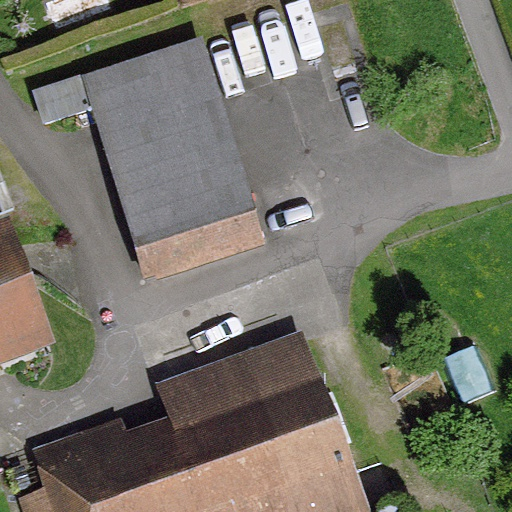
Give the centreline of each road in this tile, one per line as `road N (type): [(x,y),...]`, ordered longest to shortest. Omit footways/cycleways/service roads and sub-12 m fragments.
road 1 (residential): [(0,99),(81,206),(132,339),(308,269),(403,194),(511,167)]
road 2 (residential): [(465,0),(511,123)]
